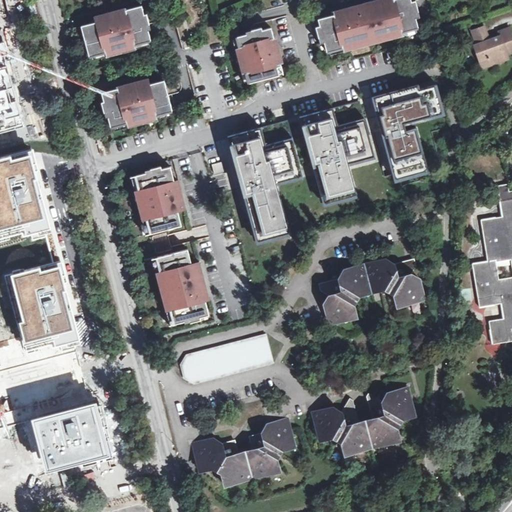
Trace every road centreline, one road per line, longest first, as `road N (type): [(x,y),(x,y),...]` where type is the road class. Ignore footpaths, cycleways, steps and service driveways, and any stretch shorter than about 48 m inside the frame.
road 1 (unclassified): [(90,165),(180,511)]
road 2 (residential): [(388,69),(245,112),(217,131),(90,165)]
